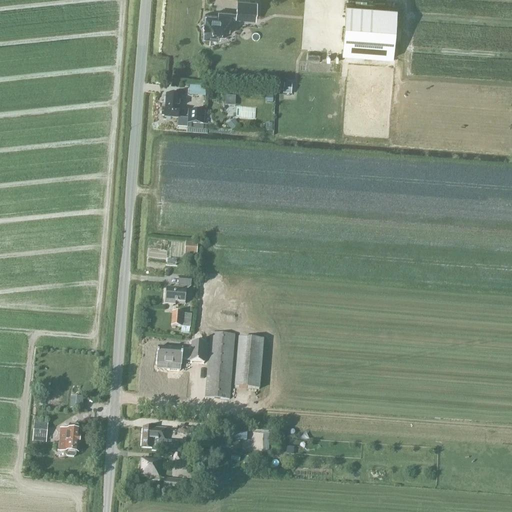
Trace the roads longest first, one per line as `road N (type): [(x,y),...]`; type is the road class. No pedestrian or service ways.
road 1 (unclassified): [(108,511),(147,0)]
road 2 (unknown): [(511,429),(243,407),(116,408)]
